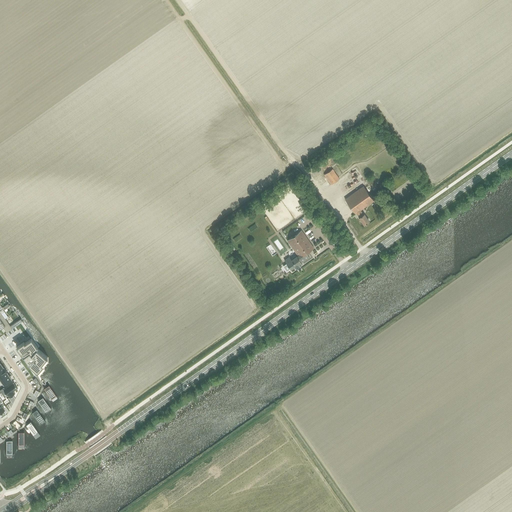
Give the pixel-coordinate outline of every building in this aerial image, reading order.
[(331,185),(339,179),(332,169),(324,175),(331,185)] [(364,225),(369,221),(364,214),(363,214),(360,210),(374,201),(363,186),(345,199),(355,214),(357,213),(359,217),(359,218),(364,225)] [(301,206),(304,210),(309,206),(306,202),(299,192),(296,194),(304,204),(301,206)] [(286,265),(289,269),(290,268),(290,269),(294,266),(295,268),(296,268),(299,266),(302,263),(301,262),(309,257),(306,253),(314,248),(301,230),(297,233),(296,234),(297,235),(293,237),(292,237),(291,237),(288,239),(292,246),(295,244),(301,253),(296,257),(295,256),(291,258),(292,259),(286,263),(287,264),(286,265)] [(5,318),(0,321),(0,329),(3,327),(6,333),(12,329),(5,318)] [(24,342),(17,347),(21,354),(22,353),(27,361),(27,362),(37,371),(43,364),(41,363),(46,357),(47,356),(46,356),(36,348),(37,347),(31,338),(24,343),(24,342)] [(8,375),(0,380),(3,385),(11,379),(8,375)] [(44,394),(55,409),(61,397),(50,382),(38,376),(37,376),(44,387),(41,393),(44,394)] [(14,393),(13,391),(17,388),(13,382),(5,388),(4,387),(0,389),(0,393),(1,392),(5,397),(7,395),(9,398),(15,393),(14,393)] [(36,403),(49,422),(55,409),(44,394),(41,393),(36,403)] [(30,416),(43,434),(49,422),(36,403),(30,416)] [(27,433),(27,449),(39,441),(43,434),(30,416),(24,428),(27,433)] [(15,441),(15,458),(27,449),(27,433),(24,428),(12,436),(15,441)] [(0,445),(3,449),(3,466),(15,458),(15,441),(12,436),(0,444),(0,445)]
